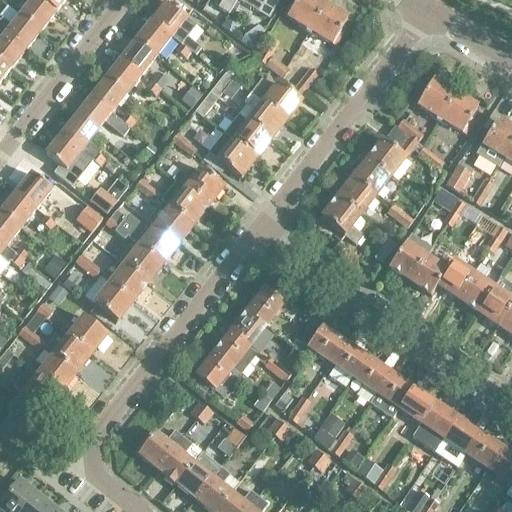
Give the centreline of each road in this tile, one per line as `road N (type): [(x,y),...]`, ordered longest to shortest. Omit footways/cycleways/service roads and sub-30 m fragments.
road 1 (residential): [(139,511),(99,479),(96,436),(256,234)]
road 2 (residential): [(511,404),(256,234)]
road 3 (residential): [(256,234),(430,15)]
road 4 (residential): [(0,159),(126,0)]
